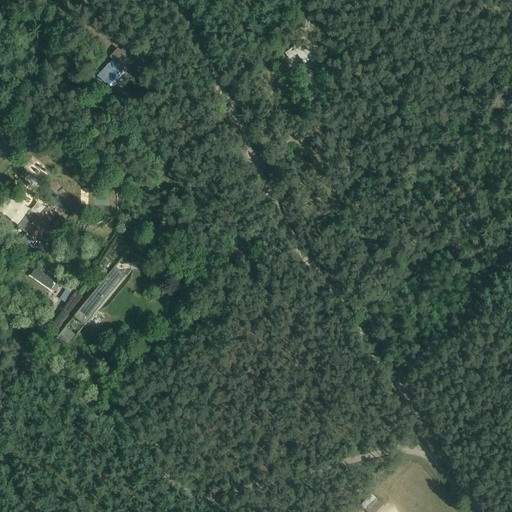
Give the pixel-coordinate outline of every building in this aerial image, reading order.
[(284,54),(290,61),(300,54),(307,62),(314,57),(302,42),(284,54)] [(112,60),(98,76),(117,94),(131,79),(134,82),(150,65),(128,44),(121,51),(118,49),(110,58),(112,60)] [(104,87),(98,94),(109,104),(115,98),(104,87)] [(94,97),(89,103),(95,108),(100,102),(94,97)] [(96,113),(84,104),(77,113),(89,123),(96,113)] [(27,137),(20,145),(27,151),(34,142),(27,137)] [(316,175),(330,168),(317,143),(304,150),(316,175)] [(0,212),(19,226),(17,228),(26,234),(21,241),(40,254),(47,244),(40,239),(46,231),(50,235),(54,230),(48,225),(52,220),(55,222),(59,215),(47,206),(45,208),(39,204),(32,213),(29,211),(30,209),(6,193),(0,202),(0,212)] [(60,218),(53,228),(60,232),(63,228),(71,233),(75,228),(60,218)] [(416,256),(423,268),(428,265),(421,253),(416,256)] [(57,281),(58,280),(38,266),(32,275),(55,291),(60,283),(57,281)] [(85,326),(125,276),(115,267),(74,317),(85,326)] [(66,304),(71,296),(65,291),(59,299),(66,304)] [(65,351),(76,336),(66,327),(54,342),(65,351)] [(103,350),(93,341),(74,365),(84,373),(103,350)] [(366,511),(376,499),(372,495),(361,506),(366,511)] [(376,499),(366,511),(367,511),(381,511),(385,508),(376,499)]
